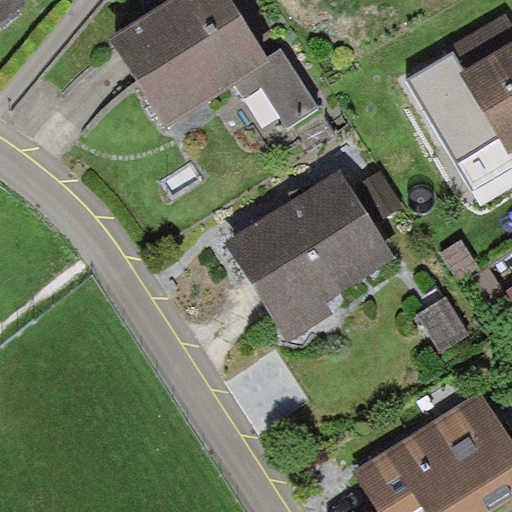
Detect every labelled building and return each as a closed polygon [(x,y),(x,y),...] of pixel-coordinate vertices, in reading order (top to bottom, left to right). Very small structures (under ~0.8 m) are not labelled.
[(0,0),(0,27),(27,6),(21,0),(0,0)] [(229,0),(178,0),(113,41),(169,129),(236,87),(269,139),(318,108),(283,52),(268,62),(229,0)] [(460,51),(410,80),(473,189),(511,166),(511,25),(506,16),(457,45),(460,51)] [(382,172),(357,187),(378,222),(403,206),(382,172)] [(341,173),(228,246),(294,342),(332,316),(325,304),(396,257),(341,173)] [(446,297),(419,314),(442,351),(470,333),(446,297)] [(511,439),(481,391),(357,470),(384,511),(421,511),(425,510),(426,511),(494,511),(511,501),(511,439)]
